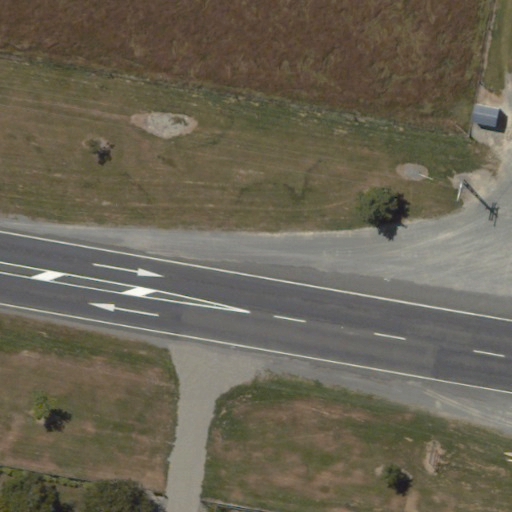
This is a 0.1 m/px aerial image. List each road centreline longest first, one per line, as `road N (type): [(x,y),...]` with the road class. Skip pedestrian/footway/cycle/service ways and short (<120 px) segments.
road 1 (trunk): [(0,267),(511,357)]
road 2 (unknown): [(511,240),(285,255),(152,295)]
